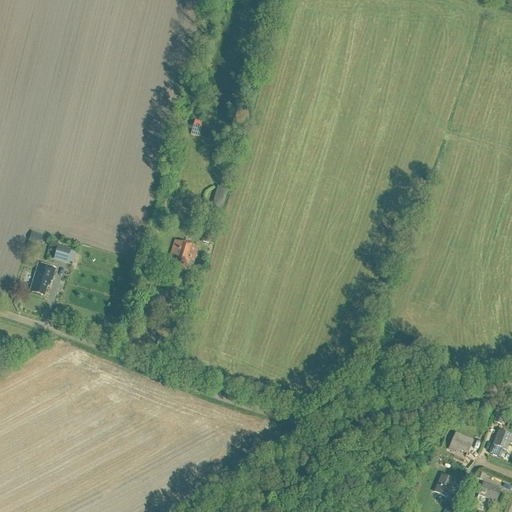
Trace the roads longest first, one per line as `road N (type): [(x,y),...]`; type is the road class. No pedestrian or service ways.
road 1 (unclassified): [(0,313),(228,401),(301,422),(352,426)]
road 2 (unclassified): [(511,385),(352,426)]
